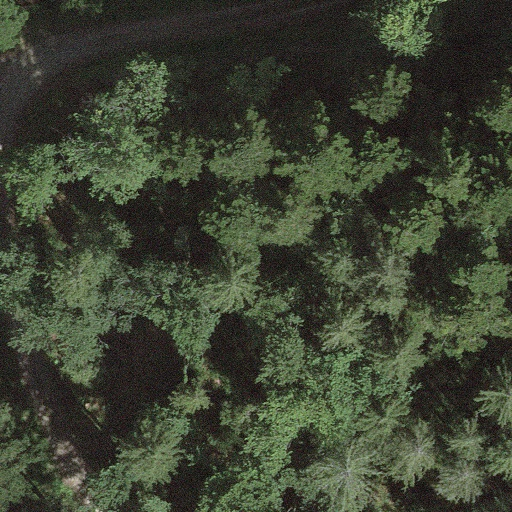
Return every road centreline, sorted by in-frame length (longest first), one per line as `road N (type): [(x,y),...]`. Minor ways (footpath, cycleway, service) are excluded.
road 1 (track): [(0,222),(39,402),(65,462),(100,511)]
road 2 (track): [(256,0),(71,37),(25,58),(0,97)]
